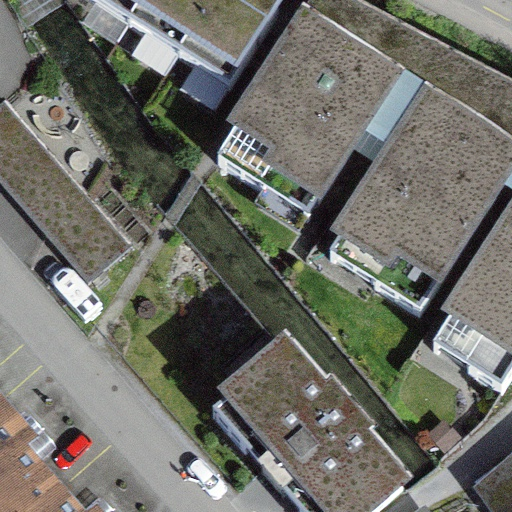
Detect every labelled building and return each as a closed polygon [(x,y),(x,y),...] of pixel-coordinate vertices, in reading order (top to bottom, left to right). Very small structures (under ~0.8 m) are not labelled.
[(271,9),(256,0),(86,0),(196,70),(183,91),(215,111),(280,15),(271,9)] [(511,98),(324,0),(323,0),(308,30),(393,86),(511,162),(511,98)] [(393,86),(308,30),(306,29),(221,165),(310,223),(393,86)] [(89,284),(130,248),(7,108),(0,113),(0,183),(24,211),(69,262),(89,284)] [(507,182),(417,125),(334,262),(423,320),(507,182)] [(511,232),(436,354),(504,396),(511,382),(511,232)] [(285,356),(213,418),(295,511),(377,511),(402,490),(285,356)] [(64,511),(51,497),(19,461),(30,451),(20,438),(0,416),(0,511),(64,511)] [(511,511),(511,485),(487,507),(490,511),(511,511)]
